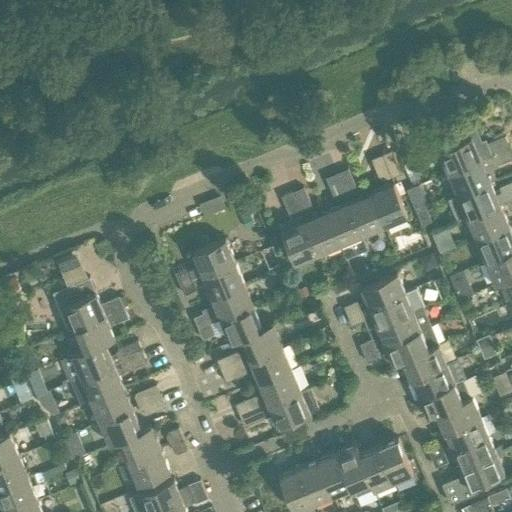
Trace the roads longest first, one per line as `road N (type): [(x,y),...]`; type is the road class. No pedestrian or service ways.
road 1 (residential): [(215,467),(171,345),(132,284),(126,238),(134,221),(177,195),(355,126),(511,77)]
road 2 (residential): [(215,467),(372,401)]
road 3 (residential): [(438,499),(402,412),(372,401)]
